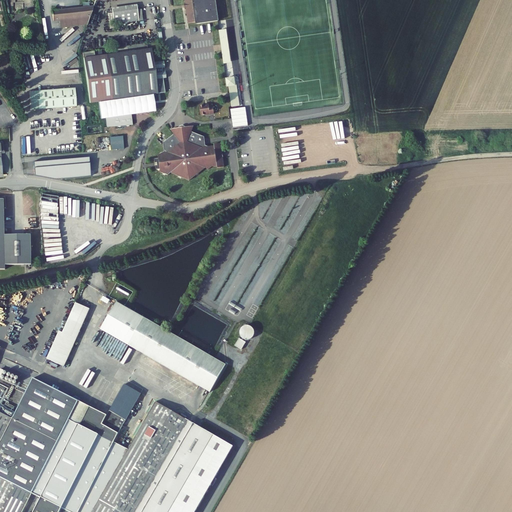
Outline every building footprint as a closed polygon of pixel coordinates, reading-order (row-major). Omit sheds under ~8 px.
[(184,0),(185,4),(186,9),(188,23),(196,22),(196,24),(218,21),(215,0),(184,0)] [(129,5),(111,8),(114,27),(132,24),(129,5)] [(59,28),(87,25),(93,7),(52,11),(53,21),(58,21),(59,28)] [(226,30),(219,31),(222,47),(224,64),(231,63),(226,30)] [(66,54),(80,44),(77,41),(83,37),(79,31),(64,41),(69,48),(65,51),(66,54)] [(89,103),(158,94),(156,79),(166,78),(165,72),(163,72),(162,71),(162,69),(162,68),(164,67),(163,62),(153,63),(151,48),(94,56),(94,51),(82,53),(89,103)] [(229,86),(231,107),(240,106),(238,85),(235,86),(234,78),(226,79),(227,87),(229,86)] [(75,88),(30,91),(31,110),(76,107),(75,88)] [(200,106),(201,115),(214,114),(213,105),(209,106),(209,105),(200,106)] [(108,127),(134,125),(133,115),(107,117),(108,127)] [(205,146),(204,137),(192,132),(186,130),(186,128),(185,127),(179,128),(178,129),(178,131),(174,134),(163,143),(164,151),(158,156),(159,159),(157,159),(156,160),(155,161),(156,163),(158,163),(158,166),(156,167),(156,168),(157,169),(158,170),(160,170),(160,172),(168,176),(170,173),(189,181),(205,168),(209,170),(212,167),(217,167),(217,168),(224,167),(223,162),(221,149),(222,149),(221,143),(214,144),(214,146),(209,147),(205,146)] [(124,137),(111,137),(111,150),(124,150),(124,137)] [(89,157),(34,162),(35,175),(56,179),(91,177),(89,157)] [(7,210),(7,198),(0,198),(0,270),(5,270),(5,266),(31,266),(31,235),(5,235),(5,210),(7,210)] [(104,235),(94,242),(95,243),(92,246),(94,249),(107,239),(104,235)] [(60,257),(44,259),(45,267),(57,265),(56,260),(60,259),(60,257)] [(117,301),(101,329),(210,392),(226,365),(117,301)] [(90,309),(76,302),(63,332),(59,331),(46,358),(64,366),(90,309)] [(238,338),(250,343),(255,332),(242,327),(238,338)] [(238,339),(234,347),(241,351),(245,343),(238,339)] [(0,355),(23,365),(25,362),(1,352),(0,355)] [(63,428),(78,400),(32,377),(15,412),(0,405),(0,511),(21,511),(32,493),(63,428)] [(88,405),(74,433),(63,428),(32,493),(40,497),(69,511),(88,511),(102,486),(99,484),(110,464),(115,467),(128,448),(114,441),(140,393),(125,384),(107,415),(88,405)] [(88,405),(78,400),(63,428),(74,433),(88,405)] [(88,511),(69,511),(40,497),(32,511),(172,511),(216,434),(156,401),(128,448),(115,467),(110,464),(99,484),(102,486),(88,511)] [(199,511),(237,446),(216,434),(172,511),(199,511)]
